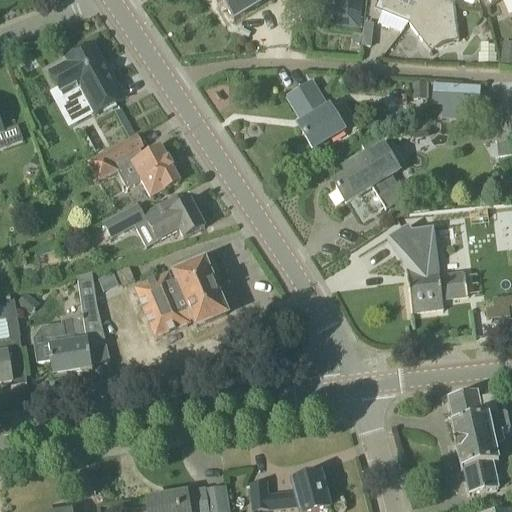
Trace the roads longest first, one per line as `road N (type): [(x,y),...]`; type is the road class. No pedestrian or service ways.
road 1 (tertiary): [(353,392),(296,275),(168,87)]
road 2 (secondary): [(0,448),(353,392)]
road 3 (residential): [(511,78),(254,62),(202,70),(168,87)]
road 4 (secondary): [(353,392),(511,373)]
road 5 (residential): [(392,511),(353,392)]
